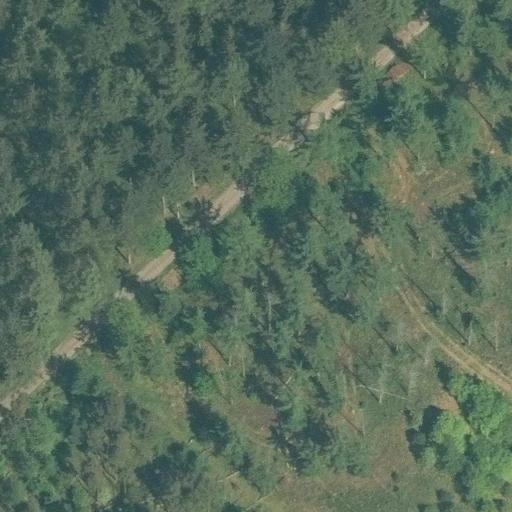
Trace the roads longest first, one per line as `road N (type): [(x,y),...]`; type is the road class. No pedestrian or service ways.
road 1 (track): [(445,0),(75,341)]
road 2 (track): [(75,341),(0,123)]
